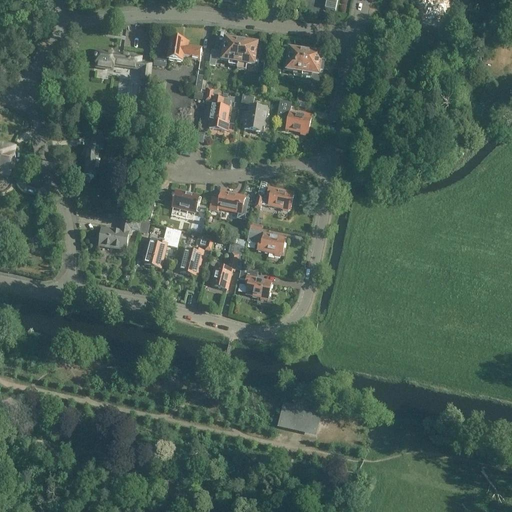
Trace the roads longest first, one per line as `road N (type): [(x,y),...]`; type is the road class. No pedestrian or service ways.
road 1 (residential): [(355,40),(218,16),(59,24)]
road 2 (residential): [(284,327),(233,329),(69,289)]
road 3 (residential): [(69,289),(69,214),(35,109),(21,94)]
road 4 (residential): [(284,327),(309,296),(329,165)]
road 5 (residential): [(329,165),(210,177),(182,166)]
road 6 (residential): [(329,165),(355,40)]
